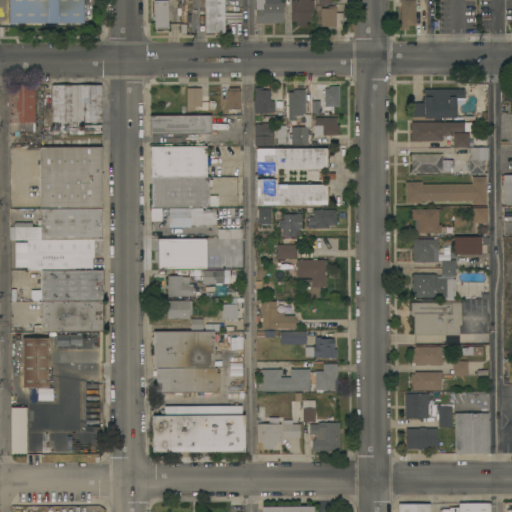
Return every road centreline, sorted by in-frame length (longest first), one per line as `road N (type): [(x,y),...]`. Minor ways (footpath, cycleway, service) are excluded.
road 1 (residential): [(133,511),(128,0)]
road 2 (residential): [(371,0),(374,511)]
road 3 (residential): [(0,60),(511,58)]
road 4 (residential): [(7,484),(511,481)]
